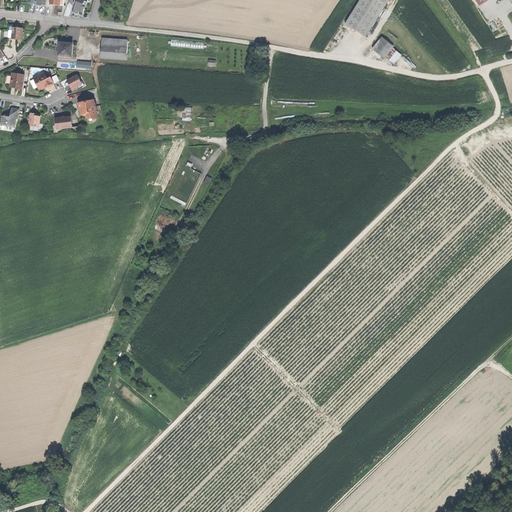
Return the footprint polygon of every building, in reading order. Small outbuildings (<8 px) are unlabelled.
[(68,0),(75,3),(72,11),(77,13),(79,10),(82,11),(84,6),(85,7),(87,1),(84,0),(68,0)] [(360,0),(345,25),(365,38),(385,5),(376,0),(360,0)] [(17,27),(13,26),(12,38),(21,39),(22,27),(17,27)] [(101,38),(101,44),(126,46),(126,40),(101,38)] [(205,42),(171,38),(171,45),(204,49),(205,42)] [(382,38),(372,49),(383,59),(385,57),(392,49),(393,48),(382,38)] [(72,42),(57,41),(57,44),(57,47),(58,47),(57,54),(71,56),(72,42)] [(126,46),(101,44),(100,56),(125,58),(126,46)] [(400,56),(392,49),(385,57),(393,64),(400,56)] [(76,68),(92,69),(92,62),(77,60),(76,68)] [(33,77),(38,88),(40,87),(41,88),(44,86),(47,85),(47,86),(54,83),(50,76),(47,78),(44,71),(33,77)] [(12,72),(10,85),(15,86),(21,87),(23,74),(12,72)] [(69,82),(68,83),(70,86),(72,90),(77,88),(76,86),(81,83),(77,74),(68,79),(69,82)] [(93,99),(77,102),(79,108),(81,113),(85,116),(85,117),(92,116),(92,119),(98,118),(97,113),(101,112),(99,105),(96,105),(95,103),(94,103),(93,99)] [(191,121),(192,107),(183,106),(182,120),(191,121)] [(15,109),(12,108),(11,114),(8,113),(4,116),(2,115),(1,123),(7,124),(6,126),(14,127),(16,118),(18,118),(19,109),(15,109)] [(34,114),(31,113),(30,116),(29,115),(29,120),(30,120),(29,125),(39,127),(41,117),(39,116),(36,116),(36,114),(34,114)] [(61,117),(54,117),(55,128),(71,126),(70,116),(61,117)] [(204,182),(209,184),(213,178),(207,175),(204,182)]
